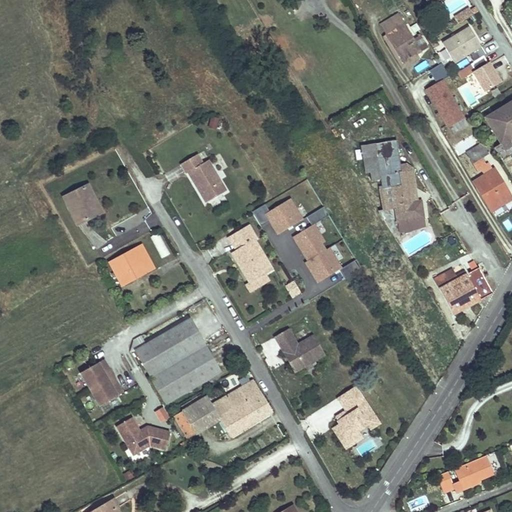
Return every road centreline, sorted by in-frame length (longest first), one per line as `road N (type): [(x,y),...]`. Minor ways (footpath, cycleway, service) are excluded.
road 1 (residential): [(152,193),(342,511)]
road 2 (residential): [(370,511),(511,290)]
